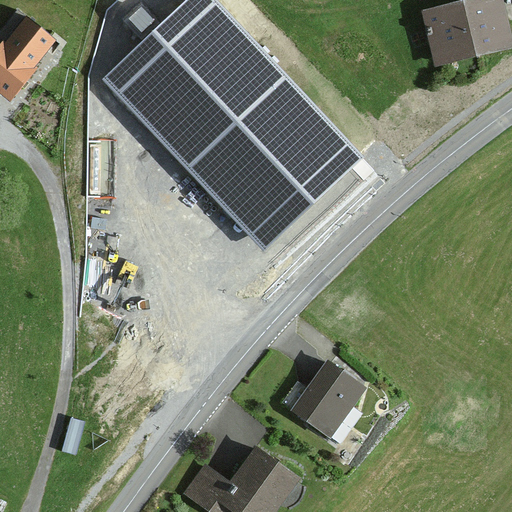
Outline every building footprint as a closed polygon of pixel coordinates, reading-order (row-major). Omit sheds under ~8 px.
[(359,157),(209,0),(190,0),(107,79),(266,245),(359,157)] [(511,52),(511,51),(500,0),(488,0),(423,14),(435,69),(511,52)] [(0,96),(10,105),(57,47),(25,22),(0,52),(0,96)] [(332,444),(368,393),(327,364),(291,415),(332,444)] [(208,511),(283,511),(304,484),(260,451),(233,489),(202,467),(183,493),(208,511)]
